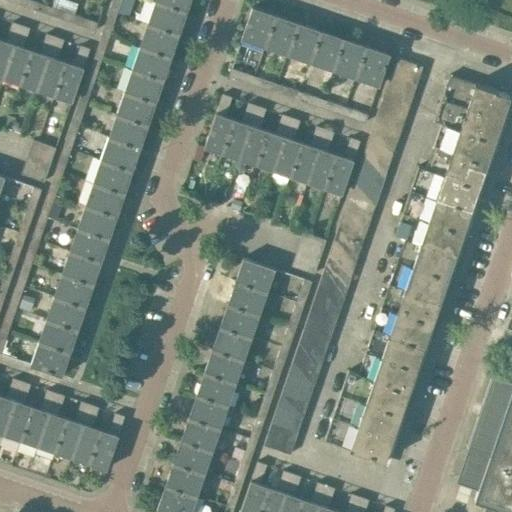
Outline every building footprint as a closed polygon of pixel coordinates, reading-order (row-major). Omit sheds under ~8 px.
[(50,14),(52,6),(33,0),(31,8),(50,14)] [(117,13),(121,0),(113,0),(110,10),(117,13)] [(185,13),(190,0),(154,0),(154,3),(185,13)] [(178,35),(185,13),(154,3),(146,24),(178,35)] [(263,46),(274,14),(252,6),(241,38),(263,46)] [(74,23),(77,15),(56,8),(53,15),(74,23)] [(109,35),(116,16),(108,14),(102,33),(109,35)] [(287,54),(298,22),(274,14),(263,46),(287,54)] [(98,22),(77,15),(74,23),(95,30),(98,22)] [(0,76),(3,77),(21,24),(12,21),(8,34),(11,35),(9,41),(0,38),(0,76)] [(310,61),(321,29),(298,22),(287,54),(310,61)] [(20,83),(31,49),(20,45),(22,39),(25,40),(29,27),(21,24),(3,77),(20,83)] [(170,59),(178,35),(146,24),(138,48),(170,59)] [(331,69),(342,37),(321,29),(310,61),(331,69)] [(37,89),(55,36),(46,33),(42,46),(45,47),(43,53),(31,49),(20,83),(37,89)] [(54,95),(66,60),(54,56),(56,51),(59,52),(64,39),(55,36),(37,89),(54,95)] [(102,58),(108,39),(101,37),(94,55),(102,58)] [(354,76),(365,45),(342,37),(331,69),(354,76)] [(72,101),(85,60),(89,48),(80,45),(76,58),(79,59),(77,64),(66,60),(54,95),(72,101)] [(378,85),(389,53),(365,45),(354,76),(378,85)] [(162,82),(170,59),(138,48),(130,71),(162,82)] [(413,94),(423,65),(396,56),(386,85),(413,94)] [(94,81),(100,62),(93,59),(86,78),(94,81)] [(251,83),(254,75),(231,68),(228,75),(251,83)] [(162,82),(130,71),(122,93),(154,104),(162,82)] [(494,141),(510,94),(474,82),(474,83),(449,74),(434,120),(444,124),(494,141)] [(274,91),(277,83),(258,77),(255,84),(274,91)] [(86,103),(93,85),(85,82),(79,101),(86,103)] [(297,98),(299,91),(280,84),(278,92),(297,98)] [(404,121),(413,94),(386,85),(380,104),(383,108),(388,104),(404,121)] [(320,106),(322,99),(303,92),(301,100),(320,106)] [(147,125),(154,104),(122,93),(115,115),(147,125)] [(222,152),(233,118),(222,114),(224,108),(227,109),(231,96),(222,93),(216,112),(204,146),(222,152)] [(344,115),(347,107),(326,100),(323,108),(344,115)] [(239,158),(257,105),(248,102),(243,115),(247,116),(245,122),(233,118),(222,152),(239,158)] [(396,143),(404,121),(388,104),(383,108),(380,104),(375,118),(396,143)] [(78,126),(85,107),(77,105),(71,124),(78,126)] [(256,164),(267,130),(256,126),(258,120),(261,121),(265,108),(257,105),(239,158),(256,164)] [(368,114),(347,107),(344,115),(365,122),(368,114)] [(273,170),(291,117),(282,114),(277,127),(281,128),(279,134),(267,130),(256,164),(273,170)] [(139,149),(147,125),(115,115),(107,138),(139,149)] [(290,175),(301,141),(290,137),(292,132),(295,133),(299,120),(291,117),(273,170),(290,175)] [(391,157),(396,143),(375,118),(370,134),(390,157),(391,157)] [(436,147),(486,164),(494,141),(444,124),(436,147)] [(307,181),(325,128),(316,125),(312,138),(315,140),(313,145),(301,141),(290,175),(307,181)] [(77,130),(69,127),(63,146),(71,149),(77,130)] [(324,187),(335,153),(324,149),(326,143),(329,144),(333,131),(325,128),(307,181),(324,187)] [(390,157),(370,134),(364,149),(373,158),(367,163),(382,181),(382,180),(383,181),(391,157),(390,157)] [(341,193),(353,159),(359,140),(350,137),(346,150),(349,151),(347,157),(335,153),(324,187),(341,193)] [(131,172),(139,149),(107,138),(99,161),(131,172)] [(44,181),(56,147),(33,139),(21,173),(44,181)] [(479,187),(486,164),(436,147),(429,169),(418,165),(418,166),(479,187)] [(373,158),(364,149),(359,163),(362,167),(367,163),(373,158)] [(63,172),(69,153),(62,150),(55,169),(63,172)] [(123,195),(131,172),(99,161),(91,184),(123,195)] [(376,202),(383,181),(382,180),(382,181),(367,163),(362,167),(359,163),(354,179),(375,203),(375,202),(376,202)] [(418,166),(410,189),(471,209),(479,187),(418,166)] [(55,194),(61,175),(54,173),(47,192),(55,194)] [(375,203),(354,179),(349,195),(369,218),(370,219),(376,202),(375,202),(375,203)] [(116,216),(123,195),(91,184),(84,205),(116,216)] [(33,211),(41,189),(34,186),(26,209),(33,211)] [(463,232),(471,209),(410,189),(402,211),(463,232)] [(47,217),(54,198),(46,195),(40,214),(47,217)] [(369,218),(349,195),(344,209),(365,233),(370,219),(369,218)] [(108,239),(116,216),(84,205),(76,228),(108,239)] [(365,233),(344,209),(338,225),(341,228),(347,223),(362,241),(365,233)] [(463,232),(402,211),(395,233),(405,237),(456,254),(463,232)] [(26,234),(32,215),(25,213),(18,232),(26,234)] [(39,240),(46,221),(38,218),(32,237),(39,240)] [(341,228),(338,225),(333,240),(354,265),(362,241),(347,223),(341,228)] [(100,261),(108,239),(76,228),(69,250),(100,261)] [(321,253),(325,239),(303,231),(298,246),(321,253)] [(18,257),(24,238),(17,235),(10,254),(18,257)] [(447,278),(456,254),(405,237),(397,260),(447,278)] [(346,288),(354,265),(333,240),(328,255),(336,265),(330,269),(346,288)] [(32,262),(38,243),(30,241),(24,260),(32,262)] [(317,263),(321,253),(298,246),(295,256),(317,263)] [(92,285),(100,261),(69,250),(61,274),(92,285)] [(336,265),(328,255),(323,271),(325,274),(330,269),(336,265)] [(314,273),(317,263),(295,256),(291,265),(314,273)] [(264,298),(275,267),(243,257),(232,287),(264,298)] [(10,280),(16,261),(9,258),(2,277),(10,280)] [(439,300),(447,278),(397,260),(382,304),(432,321),(439,300)] [(24,285),(30,266),(23,264),(16,282),(24,285)] [(346,288),(330,269),(325,274),(323,271),(318,286),(339,310),(342,300),(346,288)] [(84,309),(92,285),(61,274),(52,298),(84,309)] [(304,303),(311,281),(304,278),(296,301),(304,303)] [(0,301),(2,302),(9,283),(1,281),(0,284),(0,301)] [(16,308),(22,289),(15,286),(8,305),(16,308)] [(339,310),(318,286),(312,301),(326,316),(334,324),(339,310)] [(257,318),(264,298),(232,287),(225,307),(257,318)] [(76,331),(84,309),(52,298),(45,320),(76,331)] [(326,316),(312,301),(308,315),(315,324),(309,329),(326,348),(334,324),(326,316)] [(425,344),(432,321),(382,304),(374,327),(425,344)] [(296,326),(302,307),(295,305),(288,323),(296,326)] [(251,336),(257,318),(225,307),(219,325),(251,336)] [(0,329),(7,332),(15,312),(7,309),(0,329)] [(315,324),(308,315),(302,331),(304,333),(309,329),(315,324)] [(69,351),(76,331),(45,320),(38,341),(69,351)] [(243,360),(251,336),(219,325),(211,349),(243,360)] [(288,349),(295,330),(287,327),(280,346),(288,349)] [(416,368),(425,344),(374,327),(366,350),(416,368)] [(318,370),(326,348),(309,329),(304,333),(302,331),(297,346),(318,370)] [(61,375),(69,351),(38,341),(30,364),(61,375)] [(314,384),(318,370),(297,346),(292,361),(313,385),(313,384),(314,384)] [(235,384),(243,360),(211,349),(203,373),(235,384)] [(280,372),(287,353),(279,350),(273,369),(280,372)] [(409,391),(416,368),(366,350),(358,373),(409,391)] [(308,402),(314,384),(313,384),(313,385),(292,361),(287,376),(294,386),(308,402)] [(401,413),(409,391),(358,373),(348,369),(340,393),(364,401),(364,400),(401,413)] [(227,407),(235,384),(203,373),(195,396),(227,407)] [(272,394),(279,375),(271,373),(265,392),(272,394)] [(486,503),(483,511),(511,511),(511,380),(492,374),(488,386),(467,446),(489,454),(478,488),(474,499),(486,503)] [(294,386),(287,376),(281,392),(302,416),(308,402),(294,386)] [(0,432),(3,433),(21,380),(13,377),(8,390),(12,391),(10,397),(0,393),(0,432)] [(20,439),(32,405),(20,401),(22,395),(26,396),(30,383),(21,380),(3,433),(20,439)] [(37,445),(55,392),(47,389),(42,402),(46,403),(44,409),(32,405),(20,439),(37,445)] [(54,451),(66,416),(54,412),(56,407),(59,408),(64,395),(55,392),(37,445),(54,451)] [(297,432),(302,416),(281,392),(276,407),(289,422),(297,432)] [(364,401),(340,393),(325,438),(349,446),(349,447),(385,459),(401,413),(364,400),(364,401)] [(265,417),(271,398),(263,395),(257,414),(265,417)] [(219,430),(227,407),(195,396),(187,419),(219,430)] [(71,456),(89,403),(81,401),(76,414),(80,415),(78,420),(66,416),(54,451),(71,456)] [(88,462),(100,428),(88,424),(90,418),(93,419),(98,406),(89,403),(71,456),(88,462)] [(290,453),(297,432),(289,422),(276,407),(263,444),(290,453)] [(106,468),(118,434),(117,434),(124,415),(115,412),(110,425),(114,426),(112,432),(100,428),(88,462),(106,468)] [(257,440),(263,421),(256,418),(249,437),(257,440)] [(211,451),(219,430),(187,419),(180,441),(211,451)] [(203,475),(211,451),(180,441),(171,464),(203,475)] [(249,462),(255,443),(248,441),(241,460),(249,462)] [(258,511),(268,485),(256,481),(258,475),(262,476),(266,463),(257,460),(253,473),(239,511),(258,511)] [(196,496),(203,475),(171,464),(164,485),(196,496)] [(241,485),(248,466),(240,464),(234,482),(241,485)] [(277,511),(292,472),(283,469),(279,482),(282,483),(280,489),(268,485),(258,511),(277,511)] [(296,511),(302,497),(290,493),(292,487),(296,488),(300,475),(292,472),(277,511),(296,511)] [(315,511),(326,484),(317,481),(313,494),(316,495),(314,501),(302,497),(296,511),(315,511)] [(334,511),(336,509),(324,504),(326,499),(330,500),(334,487),(326,484),(315,511),(334,511)] [(168,511),(190,511),(196,496),(164,485),(157,508),(168,511)] [(233,510),(240,489),(232,486),(225,507),(233,510)] [(354,511),(360,496),(351,493),(347,506),(350,507),(348,511),(346,511),(336,509),(334,511),(354,511)] [(359,511),(360,511),(364,511),(368,499),(360,496),(354,511),(359,511)]
